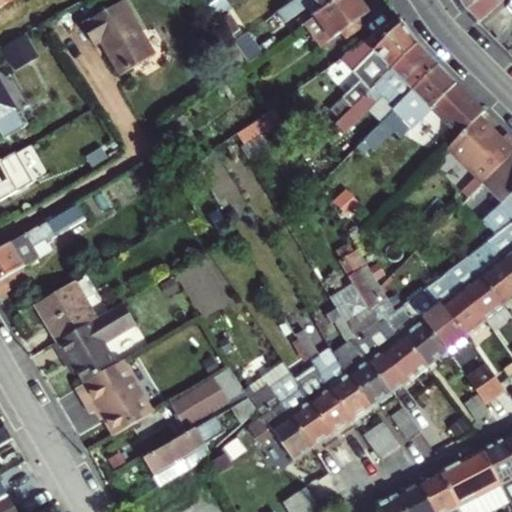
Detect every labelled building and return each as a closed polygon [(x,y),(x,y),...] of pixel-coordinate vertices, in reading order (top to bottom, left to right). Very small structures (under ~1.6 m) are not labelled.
[(130,0),(123,0),(85,22),(97,44),(104,40),(123,73),(160,52),(130,0)] [(311,17),(335,0),(294,0),(285,7),(279,11),(285,18),(303,5),(311,17)] [(328,39),(366,13),(357,0),(335,0),(311,17),(304,22),(317,40),(328,39)] [(480,24),(504,0),(458,0),(466,10),(480,24)] [(372,89),(419,44),(403,21),(370,54),(378,62),(362,78),(364,82),(350,96),(357,103),(372,89)] [(40,54),(26,32),(3,46),(17,68),(40,54)] [(439,65),(419,44),(372,89),(382,99),(399,82),(410,93),(439,65)] [(462,136),(486,113),(439,65),(410,93),(381,122),(399,140),(410,128),(401,120),(410,111),(418,120),(433,106),(462,136)] [(0,131),(2,134),(23,121),(0,81),(0,131)] [(401,120),(410,128),(418,120),(410,111),(401,120)] [(447,150),(481,185),(511,154),(511,148),(503,140),(508,135),(486,113),(462,136),(447,150)] [(1,160),(0,159),(0,199),(31,180),(14,152),(1,160)] [(511,223),(511,222),(511,154),(481,185),(506,210),(487,228),(496,237),(497,237),(511,223)] [(0,295),(29,278),(22,267),(53,249),(48,242),(85,220),(74,202),(0,247),(0,295)] [(500,260),(511,275),(511,234),(492,249),(500,260)] [(507,306),(511,302),(511,275),(500,260),(482,275),(507,306)] [(488,321),(507,306),(482,275),(473,263),(456,276),(451,270),(445,275),(459,292),(463,290),(488,321)] [(468,337),(488,321),(463,290),(459,292),(445,275),(436,281),(423,291),(425,293),(438,309),(443,305),(468,337)] [(97,316),(75,279),(35,303),(57,340),(94,318),(97,316)] [(358,282),(334,295),(347,320),(371,306),(358,282)] [(461,342),(468,337),(443,305),(438,309),(425,293),(405,308),(419,323),(425,320),(449,351),(461,342)] [(57,340),(65,354),(72,350),(90,381),(122,362),(104,334),(114,328),(118,333),(139,320),(126,299),(97,316),(94,318),(57,340)] [(429,367),(449,351),(425,320),(419,323),(405,308),(403,305),(395,311),(395,312),(384,320),(388,324),(399,339),(405,334),(429,367)] [(412,381),(429,367),(405,334),(399,339),(388,324),(384,320),(355,340),(369,359),(393,394),(412,381)] [(380,403),(393,394),(369,359),(359,366),(346,348),(334,356),(347,375),(350,373),(373,407),(380,403)] [(330,387),(353,420),(373,407),(350,373),(347,375),(334,356),(322,365),(327,371),(319,376),(328,388),(330,387)] [(99,411),(114,436),(153,411),(123,361),(122,362),(90,381),(76,389),(91,415),(99,411)] [(511,364),(502,371),(511,386),(511,364)] [(478,394),(485,404),(504,390),(489,367),(469,380),(478,394)] [(349,423),(353,420),(330,387),(328,388),(319,376),(315,370),(298,383),(333,434),(349,423)] [(187,428),(224,406),(210,381),(173,404),(187,428)] [(290,414),(313,448),(333,434),(298,383),(277,398),(280,404),(288,415),(290,414)] [(477,422),(492,413),(485,404),(478,394),(464,403),(477,422)] [(255,410),(247,396),(230,407),(240,423),(255,410)] [(293,461),(313,448),(290,414),(288,415),(280,404),(248,427),(260,446),(276,436),(293,461)] [(421,434),(403,408),(391,416),(408,442),(421,434)] [(200,459),(228,434),(216,416),(145,461),(160,484),(200,459)] [(0,445),(11,439),(0,419),(0,445)] [(389,452),(399,445),(382,420),(371,428),(389,452)] [(389,452),(371,428),(363,434),(380,458),(389,452)] [(511,449),(506,438),(484,449),(510,502),(511,506),(511,449)] [(490,511),(510,502),(484,449),(463,460),(487,511),(490,511)] [(487,511),(463,460),(442,471),(462,511),(487,511)] [(462,511),(442,471),(420,483),(435,511),(462,511)] [(0,502),(9,497),(0,481),(0,502)] [(435,511),(420,483),(398,494),(407,511),(435,511)] [(322,511),(307,488),(284,501),(290,511),(322,511)] [(407,511),(398,494),(376,506),(379,511),(407,511)] [(0,511),(17,511),(9,497),(0,502),(0,511)] [(511,511),(511,506),(510,502),(490,511),(511,511)]
